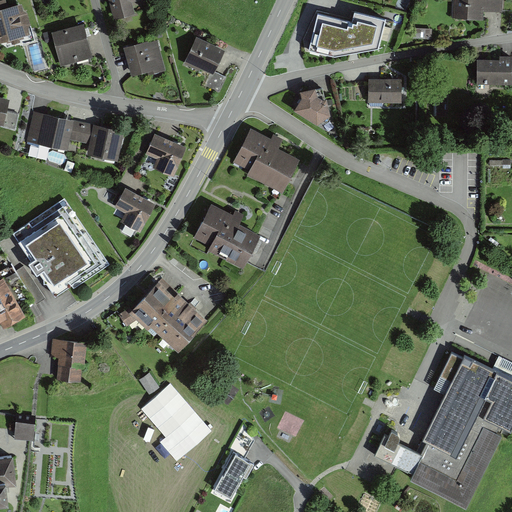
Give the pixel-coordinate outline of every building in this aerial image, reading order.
[(104,0),(112,26),(133,21),(130,8),(139,6),(137,0),(104,0)] [(484,12),(504,13),(504,0),(453,0),(453,20),(484,21),(484,12)] [(23,10),(21,4),(0,9),(0,7),(0,41),(29,33),(27,26),(29,22),(26,11),(23,10)] [(338,15),(318,11),(310,48),(334,54),(354,50),(378,46),(385,19),(354,12),(351,18),(338,15)] [(61,67),(93,58),(83,23),(51,32),(61,67)] [(148,73),(165,69),(157,39),(126,47),(133,73),(147,69),(148,73)] [(198,75),(211,81),(223,56),(193,43),(180,70),(196,78),(198,75)] [(479,88),(511,87),(511,59),(479,60),(479,88)] [(370,80),(370,103),(406,103),(406,80),(370,80)] [(320,127),(334,118),(331,102),(326,102),(321,100),(319,91),(304,94),(305,100),(298,113),(320,127)] [(0,125),(8,127),(13,100),(0,97),(0,125)] [(50,144),(67,147),(69,137),(87,141),(91,122),(31,110),(24,143),(30,144),(28,155),(47,158),(50,144)] [(90,153),(121,160),(127,130),(97,124),(90,153)] [(249,173),(282,190),(288,179),(298,160),(278,149),(283,140),(275,136),(273,139),(253,129),(235,161),(250,169),(249,173)] [(155,167),(176,177),(189,147),(156,132),(147,153),(159,159),(155,167)] [(61,176),(69,179),(73,169),(65,166),(61,176)] [(143,232),(158,204),(128,187),(117,208),(127,213),(123,221),(143,232)] [(247,256),(257,234),(237,223),(241,215),(238,213),(233,211),(232,213),(213,203),(196,235),(211,243),(208,247),(242,265),(247,256)] [(35,263),(57,297),(107,264),(67,204),(17,237),(35,263)] [(16,270),(30,292),(36,303),(45,297),(24,266),(16,270)] [(12,326),(32,314),(8,275),(0,279),(0,323),(7,319),(12,326)] [(133,308),(179,348),(205,320),(158,279),(133,308)] [(120,314),(127,325),(138,317),(131,307),(120,314)] [(58,381),(83,384),(84,369),(86,369),(89,344),(55,340),(52,361),(61,362),(58,381)] [(140,381),(150,396),(162,388),(152,373),(140,381)] [(487,410),(502,417),(511,395),(511,385),(492,375),(481,385),(463,378),(434,435),(438,439),(421,475),(478,504),(511,437),(511,430),(484,418),(487,410)] [(16,418),(15,439),(35,440),(36,419),(16,418)] [(391,437),(382,454),(418,472),(427,453),(409,443),(413,436),(400,429),(395,439),(391,437)] [(251,458),(236,451),(226,469),(213,487),(231,496),(251,458)] [(0,453),(0,499),(8,498),(6,481),(14,481),(11,452),(0,453)]
